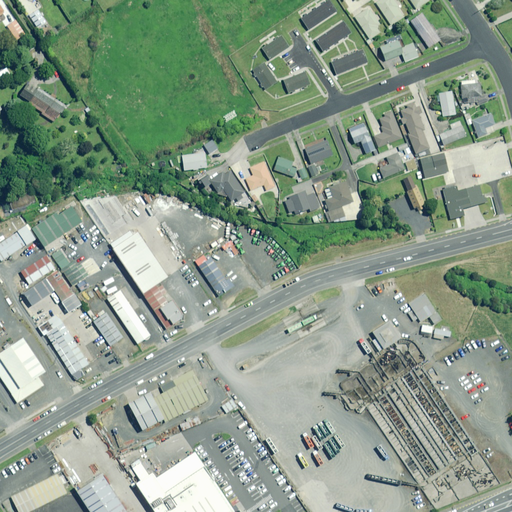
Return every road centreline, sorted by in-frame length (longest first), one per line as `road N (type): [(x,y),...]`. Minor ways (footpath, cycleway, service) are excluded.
road 1 (residential): [(0,453),(308,283),(511,229)]
road 2 (residential): [(341,104),(490,45)]
